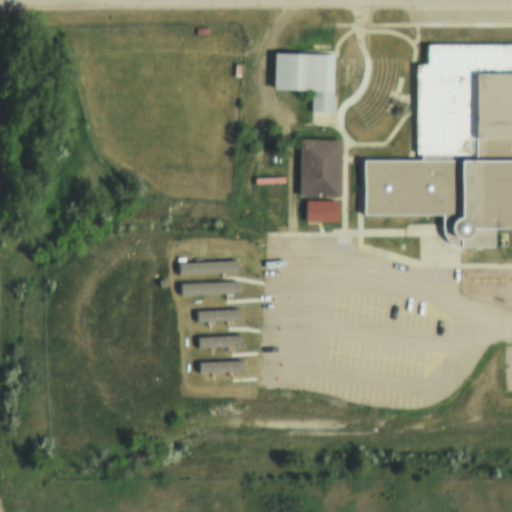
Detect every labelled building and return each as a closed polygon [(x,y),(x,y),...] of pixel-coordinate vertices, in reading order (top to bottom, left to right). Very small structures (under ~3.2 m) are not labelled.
[(330,23),(330,45),(283,45),(283,23),(330,23)] [(193,25),(205,24),(205,32),(193,32),(193,25)] [(423,42),(511,42),(511,248),(457,248),(451,246),(445,243),(441,237),(438,231),(438,215),(358,215),(358,160),(415,160),(415,64),(423,64),(423,42)] [(269,51),(329,51),(329,110),(308,110),(308,90),(269,90),(269,51)] [(232,60),(240,60),(239,73),(231,73),(232,60)] [(337,138),(337,194),(295,194),(295,138),(337,138)] [(334,198),(334,221),(301,221),(301,198),(334,198)] [(174,260),(232,258),(232,271),(174,272),(174,260)] [(175,279),(232,277),(233,291),(175,292),(175,279)] [(193,306),(235,304),(236,318),(193,320),(193,306)] [(194,331),(236,329),(236,342),(194,344),(194,331)] [(195,355),(237,354),(237,367),(195,368),(195,355)]
